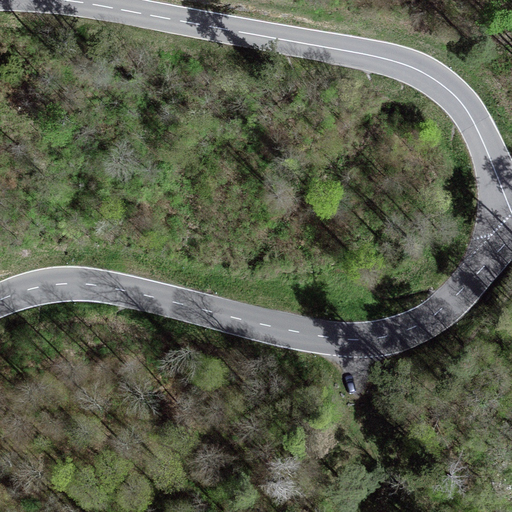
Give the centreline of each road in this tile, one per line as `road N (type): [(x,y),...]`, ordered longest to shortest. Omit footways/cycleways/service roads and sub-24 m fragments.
road 1 (tertiary): [(0,299),(80,283),(293,331),(376,338),(430,316),(511,236)]
road 2 (tertiary): [(71,0),(416,69),(463,105),(511,213)]
